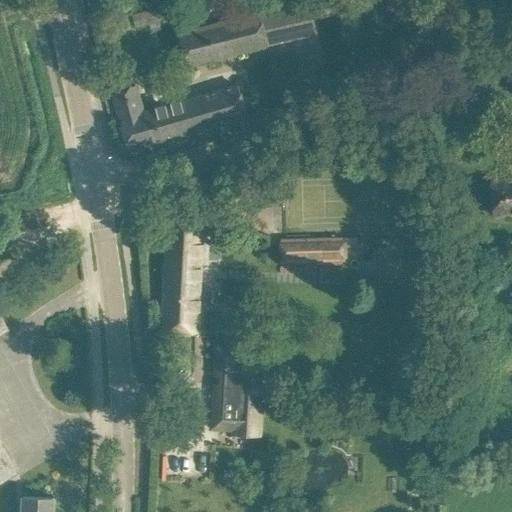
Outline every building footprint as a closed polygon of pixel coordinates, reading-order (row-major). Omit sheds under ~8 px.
[(317,32),(309,0),(306,0),(178,33),(187,65),(317,32)] [(338,0),(314,0),(319,18),(342,12),(338,0)] [(135,85),(112,91),(128,149),(246,115),(238,85),(143,112),(135,85)] [(511,177),(490,180),(494,215),(511,213),(511,177)] [(265,197),(277,197),(277,181),(265,181),(265,197)] [(162,330),(196,331),(202,219),(168,217),(162,330)] [(344,236),(280,237),(281,261),(345,260),(344,236)] [(212,426),(235,428),(235,420),(259,421),(260,403),(264,403),(266,375),(262,374),(263,360),(236,359),(236,347),(217,346),(215,374),(222,374),(221,384),(215,383),(212,426)] [(0,481),(16,472),(0,445),(0,481)] [(52,511),(53,497),(23,495),(22,511),(52,511)]
